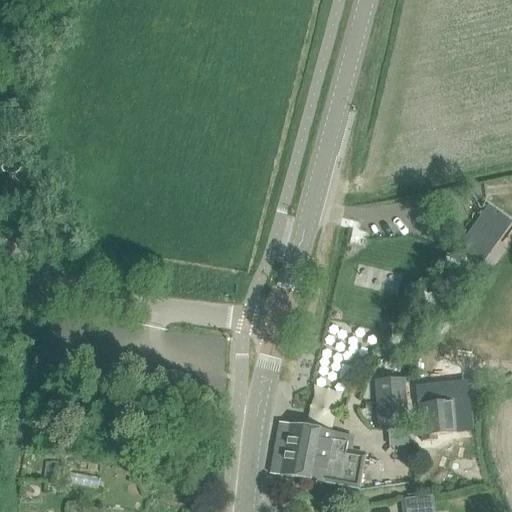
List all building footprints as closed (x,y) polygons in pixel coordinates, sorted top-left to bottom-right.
[(482,264),(511,223),(493,210),(463,251),(482,264)] [(380,383),(383,432),(387,431),(389,449),(409,447),(407,430),(405,381),(380,383)] [(423,397),(423,381),(405,381),(406,398),(423,397)] [(466,402),(436,405),(419,407),(423,443),(436,441),(436,436),(457,434),(455,418),(467,417),(466,402)] [(279,426),(270,474),(324,485),(359,490),(365,459),(351,457),(353,440),(279,426)] [(49,469),(47,485),(57,486),(59,471),(49,469)] [(401,511),(433,511),(432,495),(400,500),(401,511)]
